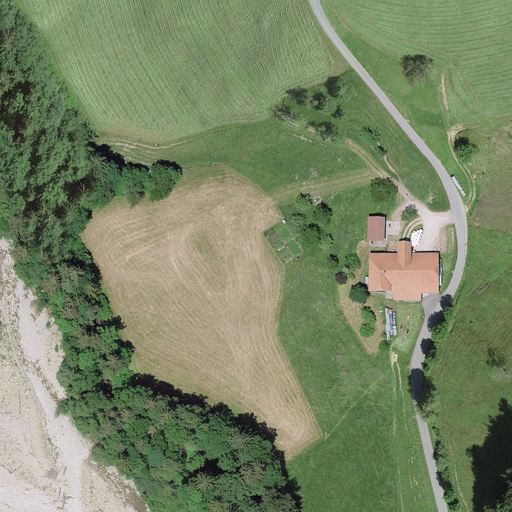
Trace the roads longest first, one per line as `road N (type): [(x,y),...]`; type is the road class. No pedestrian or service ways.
road 1 (unclassified): [(314,0),(443,173),(459,211),(461,259),(422,346),(416,380),(444,511)]
road 2 (track): [(423,250),(430,217),(469,202),(472,187),(451,133),(465,125),(511,131)]
